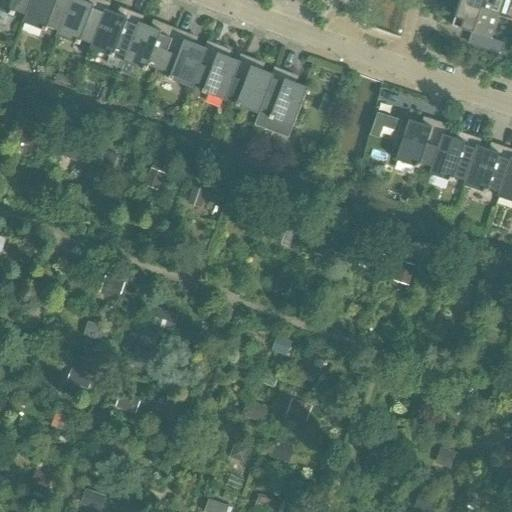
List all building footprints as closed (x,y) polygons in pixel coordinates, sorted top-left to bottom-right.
[(21,19),(24,20),(26,16),(32,0),(0,0),(0,10),(10,15),(13,16),(15,13),(14,13),(15,11),(23,14),(21,19)] [(54,34),(57,36),(58,31),(59,32),(71,0),(32,0),(26,16),(24,20),(23,23),(42,30),(42,31),(46,32),(47,29),(47,28),(47,27),(55,30),(54,34)] [(87,47),(90,48),(92,44),(93,45),(106,10),(107,10),(109,5),(96,0),(71,0),(59,32),(58,31),(57,36),(76,43),(76,44),(79,45),(81,42),(80,42),(81,40),(89,43),(87,47)] [(511,0),(458,0),(457,3),(499,17),(503,3),(511,4),(511,0)] [(499,17),(457,3),(454,15),(456,15),(455,18),(452,26),(461,29),(476,35),(472,46),(500,56),(505,44),(491,39),(499,17)] [(91,49),(109,56),(107,64),(121,69),(124,62),(125,57),(126,58),(140,23),(142,18),(124,11),(122,16),(107,10),(106,10),(93,45),(92,44),(90,48),(90,49),(91,49)] [(401,37),(358,22),(357,23),(357,24),(400,39),(400,38),(401,37)] [(155,73),(158,75),(175,30),(158,24),(156,29),(140,23),(126,58),(125,57),(124,62),(143,69),(143,70),(147,71),(148,68),(148,66),(156,69),(155,73)] [(192,89),(192,88),(194,84),(193,84),(207,49),(206,49),(190,43),(193,37),(175,30),(158,75),(162,76),(163,72),(171,75),(171,77),(170,76),(169,80),(191,88),(192,89)] [(226,102),(226,101),(227,97),(240,62),(224,56),(226,50),(208,43),(206,49),(207,49),(193,84),(194,84),(192,88),(195,89),(197,85),(205,88),(204,90),(204,89),(202,93),(206,94),(225,101),(226,102)] [(258,114),(259,114),(261,110),(260,110),(274,75),(273,75),(258,69),(260,63),(242,56),(240,62),(227,97),(226,101),(229,102),(230,98),(238,101),(238,103),(237,102),(236,106),(240,107),(258,114)] [(261,110),(259,114),(255,125),(289,138),(308,88),(291,82),(293,76),(275,69),(273,75),(274,75),(260,110),(261,110)] [(389,85),(346,70),(345,71),(345,72),(388,88),(388,87),(389,85)] [(317,113),(333,119),(340,100),(324,94),(317,113)] [(427,170),(430,171),(432,167),(443,135),(444,135),(447,126),(428,120),(426,126),(409,120),(396,160),(416,167),(419,168),(420,165),(421,163),(429,166),(427,170)] [(21,140),(33,144),(37,132),(25,128),(21,140)] [(460,184),(463,185),(465,181),(477,146),(478,146),(480,141),(461,134),(460,140),(444,135),(443,135),(432,167),(430,171),(429,174),(449,181),(452,183),(454,179),(453,179),(454,177),(462,180),(460,184)] [(69,144),(64,159),(76,163),(82,148),(69,144)] [(495,196),(498,197),(499,192),(500,193),(511,157),(511,151),(496,146),(494,151),(478,146),(477,146),(465,181),(463,185),(463,186),(483,192),(483,193),(487,194),(488,190),(487,190),(488,189),(496,191),(495,196)] [(98,171),(111,175),(117,157),(105,152),(98,171)] [(511,157),(500,193),(499,192),(498,197),(497,197),(511,201),(511,157)] [(165,171),(160,169),(159,173),(156,172),(157,168),(153,166),(146,185),(158,190),(165,171)] [(207,189),(195,185),(188,203),(201,207),(207,189)] [(212,194),(221,198),(223,193),(214,189),(212,194)] [(244,203),(259,208),(261,202),(241,195),(232,219),(238,221),(244,203)] [(237,226),(249,230),(255,212),(248,209),(249,206),(245,205),(244,208),(243,208),(237,226)] [(276,238),(288,243),(295,225),(283,221),(276,238)] [(312,251),(324,255),(331,237),(323,234),(324,232),(320,230),(319,233),(312,251)] [(353,262),(366,266),(372,248),(367,246),(366,249),(358,247),(353,262)] [(411,262),(410,265),(402,262),(395,281),(408,285),(415,263),(411,262)] [(119,297),(121,298),(122,296),(120,295),(123,285),(107,280),(103,292),(119,297)] [(476,288),(465,284),(458,302),(470,307),(476,288)] [(499,303),(493,318),(506,322),(511,307),(499,303)] [(150,322),(172,330),(177,317),(154,309),(150,322)] [(108,329),(90,323),(86,335),(104,341),(106,342),(107,340),(105,339),(108,329)] [(290,343),(279,338),(274,350),(286,355),(286,353),(289,354),(291,351),(288,350),(290,343)] [(313,347),(309,356),(323,362),(327,353),(313,347)] [(132,364),(150,371),(155,358),(137,351),(133,361),(131,360),(130,362),(132,363),(132,364)] [(69,382),(87,389),(90,381),(92,382),(93,379),(91,378),(92,377),(74,370),(69,382)] [(121,394),(117,406),(135,413),(139,401),(121,394)] [(289,405),(291,405),(288,413),(303,419),(307,407),(293,401),(292,402),(291,401),(289,405)] [(243,415),(261,421),(266,409),(247,402),(243,415)] [(460,415),(469,419),(474,406),(465,402),(460,415)] [(75,420),(57,413),(52,426),(70,433),(75,420)] [(106,437),(105,438),(103,437),(102,440),(104,441),(101,449),(120,455),(124,443),(106,437)] [(272,455),(287,461),(292,448),(277,442),(272,455)] [(230,458),(246,464),(251,450),(236,444),(230,458)] [(455,455),(446,451),(441,463),(450,467),(455,455)] [(35,486),(46,490),(51,477),(40,473),(35,486)] [(82,503),(100,510),(104,498),(86,491),(82,503)] [(422,495),(417,507),(430,511),(432,511),(437,501),(422,495)] [(255,505),(253,508),(264,511),(267,511),(272,501),(260,496),(256,505),(255,505)] [(496,511),(511,511),(511,503),(500,499),(496,511)] [(209,500),(205,511),(225,511),(228,507),(209,500)]
